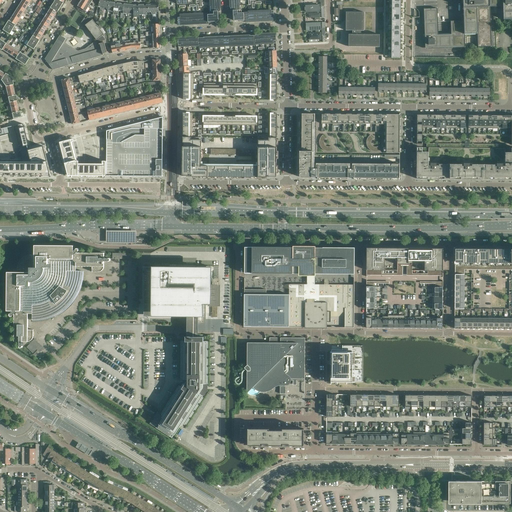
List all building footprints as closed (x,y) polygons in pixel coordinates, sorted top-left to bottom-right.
[(45,0),(50,3),(52,4),(51,7),(50,8),(57,12),(61,7),(51,1),(49,0),(45,0)] [(105,0),(103,8),(102,10),(100,15),(101,15),(102,13),(103,10),(104,10),(105,9),(108,10),(108,8),(110,2),(105,0)] [(503,6),(503,19),(511,19),(511,0),(463,0),(464,8),(464,20),(451,21),(451,34),(438,35),(437,8),(424,9),(425,49),(465,47),(465,35),(477,35),(478,47),(492,46),(490,7),(503,6)] [(21,2),(18,6),(27,12),(28,11),(26,9),(28,6),(21,2)] [(80,2),(76,8),(82,12),(84,10),(86,11),(88,7),(80,2)] [(18,6),(15,11),(22,15),(24,12),(26,14),(27,12),(18,6)] [(342,6),(338,6),(338,9),(334,9),(335,15),(339,15),(339,20),(342,20),(342,6)] [(46,9),(45,10),(54,16),(57,12),(50,8),(51,7),(50,7),(48,10),(46,9)] [(46,14),(45,16),(51,21),(54,16),(45,10),(44,12),(46,14)] [(240,21),(239,14),(242,13),(241,10),(232,11),(232,15),(233,15),(233,20),(235,21),(240,21)] [(15,11),(12,16),(22,22),(24,23),(25,21),(20,18),(22,15),(15,11)] [(249,22),(249,11),(248,11),(248,13),(244,13),(242,13),(239,14),(240,21),(244,21),(244,22),(249,22)] [(219,15),(219,12),(213,12),(212,12),(210,12),(210,14),(208,14),(208,23),(213,23),(212,22),(217,22),(219,20),(218,15),(219,15)] [(364,12),(346,12),(346,30),(352,30),(352,34),(349,34),(349,47),(380,47),(380,35),(361,34),(361,30),(364,31),(364,12)] [(12,16),(9,20),(16,24),(16,25),(18,22),(20,23),(23,25),(24,23),(22,22),(12,16)] [(38,19),(39,20),(48,26),(51,21),(45,16),(43,20),(39,17),(38,19)] [(68,40),(60,35),(45,59),(51,63),(53,70),(73,64),(104,55),(103,53),(107,52),(104,42),(103,43),(103,41),(105,40),(105,39),(102,36),(104,34),(100,28),(101,27),(99,24),(97,25),(93,19),(91,21),(88,17),(86,19),(85,18),(86,17),(85,16),(81,23),(81,24),(81,23),(85,26),(86,26),(96,40),(85,49),(76,51),(76,49),(74,50),(73,48),(67,44),(67,45),(65,44),(68,40)] [(9,20),(6,25),(13,29),(15,31),(16,29),(14,28),(16,25),(16,24),(9,20)] [(40,23),(39,26),(46,30),(48,26),(39,20),(38,21),(40,23)] [(13,29),(6,25),(3,30),(10,34),(12,31),(14,32),(15,31),(13,29)] [(34,27),(33,29),(42,35),(46,30),(39,26),(37,29),(34,27)] [(32,28),(31,30),(35,32),(33,35),(40,39),(42,35),(33,29),(32,28)] [(321,34),(307,35),(307,43),(322,42),(321,34)] [(26,35),(25,37),(28,38),(37,44),(40,40),(40,39),(33,35),(31,38),(26,35)] [(37,44),(28,38),(25,43),(34,49),(37,44)] [(7,43),(2,50),(7,53),(11,45),(8,44),(10,41),(8,40),(7,42),(6,43),(7,43)] [(11,56),(17,46),(16,45),(15,46),(12,44),(11,45),(7,53),(11,56)] [(17,46),(11,56),(16,58),(20,52),(21,52),(18,50),(19,47),(17,46)] [(20,52),(16,58),(16,59),(21,62),(25,55),(27,52),(25,51),(23,54),(21,52),(20,52)] [(25,55),(21,62),(25,65),(30,58),(27,56),(28,53),(27,52),(25,55)] [(100,69),(98,70),(100,78),(103,77),(103,80),(106,79),(103,69),(100,70),(100,69)] [(1,80),(2,82),(0,83),(2,84),(3,83),(11,78),(10,76),(5,73),(1,80)] [(79,77),(78,77),(80,84),(83,83),(84,85),(87,84),(84,74),(78,76),(79,77)] [(12,79),(11,78),(3,83),(4,84),(5,86),(13,85),(13,84),(12,79)] [(160,92),(153,94),(156,104),(163,102),(162,97),(163,97),(162,93),(161,94),(161,93),(160,93),(160,92)] [(153,94),(146,96),(148,106),(156,104),(153,94)] [(17,100),(15,95),(7,97),(8,100),(5,101),(6,103),(9,102),(17,101),(17,100)] [(79,96),(75,98),(74,98),(67,100),(68,105),(76,103),(75,100),(80,99),(83,98),(82,96),(79,96)] [(146,96),(139,98),(141,107),(148,106),(146,96)] [(139,98),(131,99),(134,109),(141,107),(139,98)] [(131,99),(124,101),(126,111),(134,109),(131,99)] [(116,103),(116,101),(109,103),(109,105),(112,114),(119,113),(116,103)] [(116,101),(116,103),(119,113),(126,111),(124,101),(120,102),(119,101),(116,101)] [(102,107),(104,116),(112,114),(109,105),(102,107)] [(79,107),(69,109),(70,111),(69,112),(70,114),(78,112),(80,112),(80,109),(85,108),(85,106),(82,106),(79,107)] [(97,118),(94,108),(94,107),(87,108),(87,110),(90,120),(97,118)] [(102,107),(94,108),(97,118),(104,116),(102,107)] [(300,114),(300,120),(300,122),(300,128),(300,129),(300,136),(300,137),(300,143),(300,144),(300,151),(312,150),(314,150),(315,122),(315,114),(313,114),(300,114)] [(398,123),(400,123),(400,114),(382,114),(382,121),(386,121),(386,153),(400,153),(400,148),(398,148),(398,145),(400,145),(400,141),(398,141),(398,138),(400,138),(400,133),(398,133),(398,130),(400,130),(400,126),(398,126),(398,123)] [(109,139),(107,139),(106,161),(106,176),(158,177),(162,177),(163,132),(163,117),(108,130),(109,131),(109,139)] [(191,137),(183,137),(183,140),(183,154),(183,176),(191,176),(191,175),(192,175),(200,175),(200,177),(261,177),(261,175),(267,175),(268,175),(268,177),(276,177),(276,175),(276,173),(277,165),(277,159),(277,154),(277,151),(277,145),(277,140),(277,138),(268,138),(269,138),(269,140),(258,140),(258,144),(258,148),(258,151),(258,154),(239,154),(211,154),(201,154),(201,151),(201,147),(201,143),(201,139),(191,139),(191,137),(192,137),(191,137)] [(60,142),(61,145),(61,148),(62,150),(63,153),(63,156),(64,158),(65,161),(67,169),(68,173),(68,175),(69,176),(72,176),(74,176),(78,176),(81,176),(84,176),(87,176),(89,176),(92,176),(95,176),(97,176),(100,176),(103,176),(106,176),(106,161),(103,161),(103,162),(79,162),(79,161),(74,142),(73,139),(64,141),(60,142)] [(0,175),(4,175),(6,175),(6,173),(9,173),(10,173),(10,175),(11,175),(15,175),(16,175),(17,175),(21,175),(22,175),(26,175),(27,175),(28,175),(32,175),(33,176),(37,176),(38,176),(42,176),(43,176),(44,176),(48,176),(49,176),(49,175),(51,175),(50,172),(44,146),(28,150),(28,148),(26,149),(28,158),(30,157),(31,159),(31,160),(21,160),(10,160),(10,162),(5,162),(5,160),(0,160),(0,175)] [(428,166),(429,148),(417,147),(417,179),(428,179),(428,178),(439,178),(439,179),(450,179),(450,178),(450,177),(450,164),(439,164),(439,166),(428,166)] [(504,149),(427,148),(427,166),(437,167),(437,165),(449,165),(460,165),(460,167),(470,167),(470,165),(482,165),(493,165),(493,167),(503,167),(504,149)] [(511,179),(511,148),(505,148),(505,166),(495,166),(495,165),(483,165),(483,179),(494,179),(494,178),(505,178),(505,179),(511,179)] [(312,150),(300,151),(300,152),(300,158),(300,159),(300,166),(300,167),(300,174),(300,176),(300,177),(301,177),(301,178),(302,178),(312,178),(312,177),(312,168),(314,168),(314,150),(312,150)] [(354,178),(399,178),(400,159),(397,159),(397,157),(394,157),(391,157),(388,157),(385,157),(385,155),(384,155),(312,154),(312,168),(312,177),(317,177),(317,178),(318,178),(348,178),(348,177),(353,177),(354,177),(354,178)] [(483,179),(483,165),(472,164),(472,166),(461,166),(461,164),(450,164),(450,177),(450,178),(450,179),(456,179),(456,178),(477,178),(477,179),(480,179),(483,179)] [(14,316),(14,341),(19,341),(19,346),(21,347),(23,346),(23,341),(28,341),(32,340),(33,336),(33,330),(28,330),(28,314),(33,314),(32,319),(36,319),(39,319),(44,318),(50,316),(54,315),(58,312),(62,310),(61,309),(63,308),(64,308),(64,311),(66,310),(66,311),(73,304),(72,304),(72,302),(70,302),(70,301),(71,299),(72,300),(74,297),(75,295),(78,290),(80,284),(81,280),(82,275),(82,271),(76,271),(76,266),(92,266),(92,272),(98,272),(102,270),(104,266),(104,261),(109,261),(110,260),(109,258),(104,258),(104,253),(78,253),(78,251),(79,251),(79,249),(77,248),(76,249),(74,251),(74,250),(69,245),(39,245),(35,249),(35,258),(32,258),(32,255),(30,255),(27,255),(26,255),(25,256),(24,256),(23,257),(22,257),(21,258),(20,259),(20,260),(19,261),(18,263),(18,264),(17,266),(17,267),(17,269),(21,270),(21,272),(7,272),(7,285),(7,306),(11,311),(13,311),(10,313),(10,316),(13,316),(14,316)] [(338,248),(245,247),(245,273),(354,274),(355,248),(338,247),(338,248)] [(408,248),(366,248),(366,270),(385,270),(385,259),(397,259),(397,263),(412,263),(424,263),(424,271),(442,271),(442,248),(431,248),(431,250),(408,250),(408,248)] [(511,249),(510,249),(488,249),(455,249),(455,263),(466,263),(466,262),(466,258),(511,258),(511,249)] [(144,267),(144,299),(149,299),(149,304),(149,307),(148,307),(148,308),(147,308),(147,309),(146,310),(147,310),(147,311),(147,312),(148,312),(149,312),(149,316),(182,317),(187,317),(188,317),(191,317),(198,317),(199,317),(201,317),(203,317),(204,307),(206,307),(206,304),(212,304),(218,304),(218,287),(212,286),(211,286),(208,286),(208,280),(208,270),(154,269),(154,267),(152,267),(144,267)] [(266,289),(244,289),(244,327),(327,327),(327,322),(331,322),(331,302),(289,302),(289,294),(266,294),(266,289)] [(354,308),(345,308),(345,327),(354,328),(354,308)] [(158,412),(151,422),(173,436),(181,423),(184,424),(202,396),(204,397),(207,391),(208,383),(206,383),(206,341),(203,341),(203,337),(198,337),(190,337),(190,336),(187,336),(185,336),(185,337),(185,341),(183,341),(183,379),(180,379),(180,383),(188,383),(187,385),(185,384),(183,388),(180,386),(162,415),(158,412)] [(247,370),(247,392),(247,393),(253,387),(254,388),(256,389),(257,390),(258,391),(259,391),(261,392),(262,392),(263,392),(265,392),(266,392),(268,391),(270,391),(271,390),(272,389),(278,386),(280,385),(280,393),(286,393),(286,385),(287,385),(288,385),(289,384),(290,383),(291,382),(291,381),(291,380),(291,378),(293,378),(293,380),(293,381),(297,382),(297,380),(297,378),(298,378),(298,380),(305,380),(305,338),(280,338),(280,343),(277,343),(277,338),(270,337),(270,343),(247,343),(247,365),(244,367),(247,370)] [(35,338),(27,347),(36,356),(44,347),(35,338)] [(347,352),(331,352),(331,358),(331,364),(331,376),(331,381),(337,381),(347,382),(351,382),(351,381),(351,376),(352,376),(352,375),(352,370),(353,352),(347,352)] [(304,446),(304,429),(282,428),(282,430),(269,430),(269,428),(248,428),(248,445),(251,445),(259,445),(262,445),(262,443),(268,443),(268,445),(269,445),(272,445),(279,445),(282,445),(283,445),(283,444),(289,444),(289,445),(290,445),(293,445),(300,446),(303,446),(304,446)] [(79,441),(76,446),(90,455),(93,450),(79,441)] [(0,461),(0,462),(0,463),(12,463),(12,465),(14,465),(14,447),(12,447),(12,448),(3,448),(3,443),(0,442),(0,461)] [(36,448),(30,448),(30,456),(38,456),(38,444),(36,444),(36,448)] [(43,454),(48,457),(54,447),(49,445),(43,454)] [(30,456),(30,448),(25,448),(25,447),(22,447),(22,456),(30,456)] [(54,447),(48,457),(52,460),(57,453),(53,450),(54,448),(54,447)] [(57,453),(52,460),(51,462),(56,465),(62,456),(57,453)] [(30,456),(22,456),(22,465),(25,465),(25,464),(30,464),(30,456)] [(38,456),(30,456),(30,464),(36,464),(36,465),(38,465),(38,456)] [(62,456),(56,465),(60,468),(66,459),(62,456)] [(66,459),(60,468),(65,471),(72,459),(68,456),(66,459)] [(77,462),(72,459),(65,471),(70,474),(77,462)] [(81,465),(77,462),(70,474),(74,477),(80,467),(81,465)] [(84,470),(80,467),(74,477),(79,479),(84,470)] [(89,473),(84,470),(79,479),(83,482),(85,480),(89,473)] [(89,473),(85,480),(89,483),(95,474),(90,471),(89,473)] [(100,476),(95,474),(89,483),(88,485),(93,488),(98,479),(100,476)] [(102,481),(98,479),(93,488),(98,491),(99,489),(102,481)] [(102,481),(99,489),(104,491),(107,483),(102,481)] [(113,483),(108,481),(107,483),(104,491),(109,493),(113,483)] [(510,481),(448,481),(448,503),(456,503),(492,503),(510,503),(510,481)] [(45,487),(45,490),(55,490),(55,485),(51,485),(51,482),(43,482),(43,487),(45,487)] [(118,485),(113,483),(109,493),(108,495),(113,497),(114,495),(118,485)] [(123,487),(118,485),(114,495),(113,497),(118,500),(119,497),(123,487)] [(123,487),(119,497),(124,499),(127,492),(128,489),(123,487)] [(127,492),(124,499),(129,502),(132,494),(127,492)] [(132,494),(129,502),(133,504),(137,497),(132,494)] [(137,497),(133,504),(138,507),(142,499),(137,497)] [(142,499),(138,507),(142,509),(147,502),(142,499)] [(147,502),(142,509),(146,511),(147,511),(151,505),(153,503),(148,500),(147,502)]
